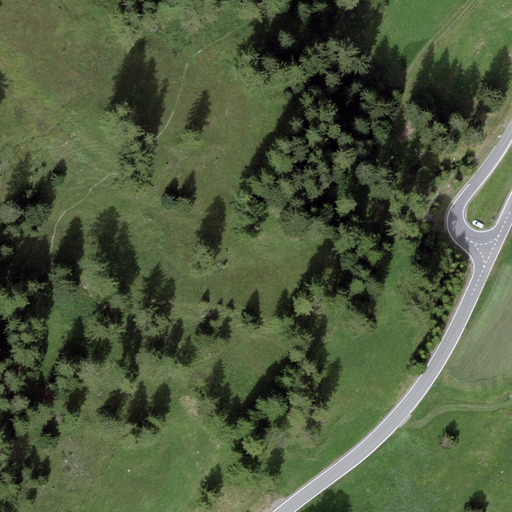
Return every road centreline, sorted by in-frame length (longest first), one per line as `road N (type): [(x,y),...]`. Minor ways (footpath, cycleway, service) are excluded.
road 1 (track): [(241,439),(276,409),(349,291),(374,166),(403,91),(415,64),(470,0)]
road 2 (unclassified): [(490,251),(444,350),(411,399),(361,452),(283,511)]
road 3 (unclassified): [(490,251),(462,234),(456,214),(511,129)]
